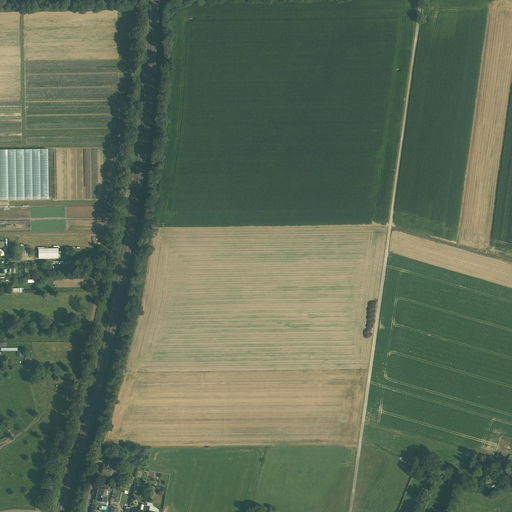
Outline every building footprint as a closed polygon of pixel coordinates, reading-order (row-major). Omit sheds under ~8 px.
[(48,149),(7,150),(7,200),(48,199),(48,149)] [(101,206),(66,207),(66,218),(102,217),(101,206)] [(29,207),(0,207),(0,218),(29,218),(29,207)] [(65,207),(30,207),(30,218),(65,218),(65,207)] [(101,219),(66,220),(67,231),(101,230),(101,219)] [(65,220),(30,221),(31,232),(65,231),(65,220)] [(29,221),(0,221),(0,232),(29,232),(29,221)] [(39,248),(39,259),(60,258),(59,247),(39,248)] [(433,470),(434,466),(422,462),(421,467),(433,470)] [(108,466),(103,465),(101,473),(109,475),(111,471),(111,467),(108,466)] [(102,489),(98,488),(96,500),(106,502),(109,486),(103,485),(103,487),(102,489)]
